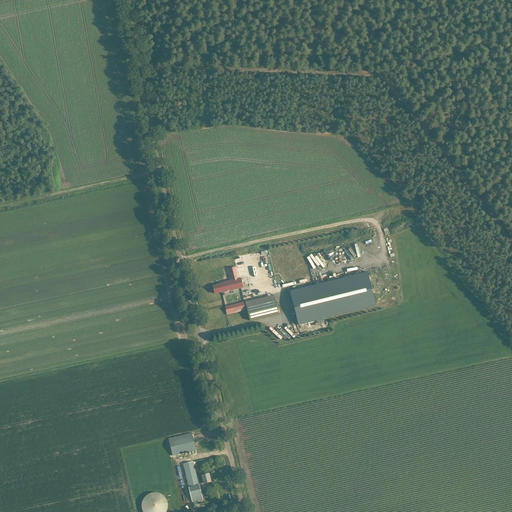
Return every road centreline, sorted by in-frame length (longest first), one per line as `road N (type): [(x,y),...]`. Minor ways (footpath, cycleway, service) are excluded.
road 1 (unclassified): [(242,511),(157,171),(128,0)]
road 2 (unknown): [(464,184),(376,70)]
